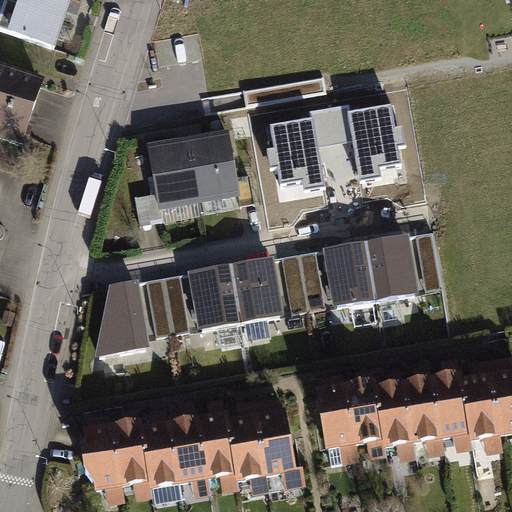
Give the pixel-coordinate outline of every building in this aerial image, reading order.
[(1,0),(0,4),(0,32),(60,53),(78,0),(1,0)] [(46,80),(0,64),(0,139),(24,147),(46,80)] [(396,129),(392,105),(350,112),(361,181),(381,178),(379,169),(402,165),(399,149),(406,147),(403,128),(396,129)] [(312,118),(270,125),(274,150),(267,151),(270,170),(277,169),(280,185),(302,182),(304,191),(324,188),(312,118)] [(229,135),(189,142),(200,207),(240,200),(242,210),(256,208),(251,180),(237,182),(229,135)] [(189,142),(149,148),(159,214),(200,207),(189,142)] [(434,236),(417,239),(426,295),(443,292),(434,236)] [(416,296),(405,241),(367,248),(377,303),(416,296)] [(377,303),(367,248),(329,255),(339,310),(377,303)] [(319,257),(301,260),(310,316),(328,313),(319,257)] [(301,260),(284,263),(293,319),(310,316),(301,260)] [(275,264),(233,271),(243,329),(285,322),(275,264)] [(233,271),(191,278),(201,336),(243,329),(233,271)] [(182,281),(165,284),(174,339),(191,336),(182,281)] [(165,284),(147,286),(156,342),(174,339),(165,284)] [(139,288),(112,292),(97,360),(149,353),(139,288)] [(511,377),(492,381),(503,440),(511,438),(511,377)] [(461,379),(434,383),(445,444),(472,440),(462,386),(461,379)] [(492,381),(462,386),(473,445),(503,440),(492,381)] [(434,383),(404,389),(415,449),(445,444),(434,383)] [(375,386),(348,390),(358,451),(385,446),(377,393),(375,386)] [(404,389),(377,393),(387,454),(415,449),(404,389)] [(348,390),(318,395),(329,455),(358,451),(348,390)] [(287,415),(257,421),(268,481),(298,476),(287,415)] [(227,419),(199,424),(210,485),(237,480),(228,426),(227,419)] [(257,421),(228,426),(238,487),(268,481),(257,421)] [(199,424),(171,429),(181,490),(210,485),(199,424)] [(141,425),(114,429),(125,491),(152,487),(143,433),(141,425)] [(114,429),(86,434),(88,449),(81,450),(87,481),(97,491),(98,496),(125,491),(114,429)] [(171,429),(143,433),(153,495),(181,490),(171,429)]
